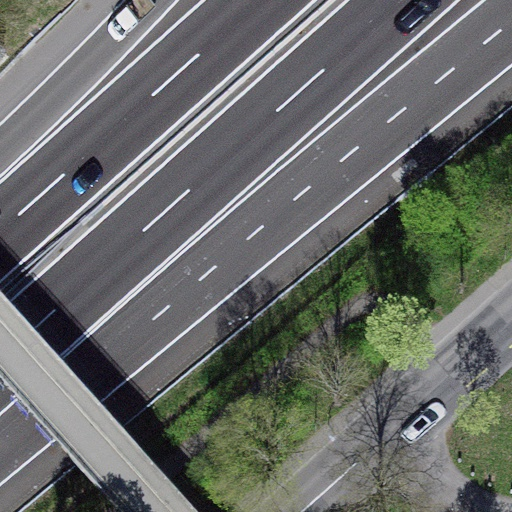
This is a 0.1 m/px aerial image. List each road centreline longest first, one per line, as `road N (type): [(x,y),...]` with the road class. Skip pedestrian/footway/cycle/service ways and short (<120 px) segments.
road 1 (motorway): [(35,328),(511,17)]
road 2 (motorway): [(35,328),(401,0)]
road 3 (motorway): [(259,0),(0,231)]
road 4 (secondary): [(511,323),(300,511)]
road 5 (motorway): [(151,0),(0,151)]
road 6 (track): [(382,439),(478,511)]
